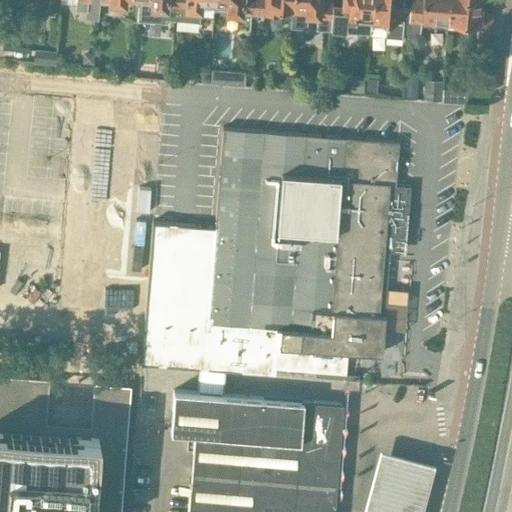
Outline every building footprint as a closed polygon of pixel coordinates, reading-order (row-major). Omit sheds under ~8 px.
[(76,0),(75,8),(85,9),(84,17),(99,18),(100,0),(99,0),(76,0)] [(151,0),(150,17),(175,19),(176,0),(151,0)] [(202,0),(215,1),(215,0),(176,0),(175,19),(200,21),(202,0)] [(242,11),(252,12),(253,0),(215,0),(215,1),(214,9),(242,11)] [(253,0),(252,12),(266,13),(266,9),(276,10),(277,4),(292,6),(292,0),(253,0)] [(292,0),(292,6),(291,16),(305,17),(306,12),(317,13),(317,18),(331,19),(332,6),(332,0),(292,0)] [(342,7),(332,6),(331,19),(330,26),(342,27),(343,18),(354,19),(354,25),(371,26),(372,16),(373,0),(342,0),(342,3),(343,3),(342,7)] [(373,0),(372,16),(386,17),(385,36),(402,37),(402,31),(408,31),(410,31),(411,22),(412,0),(373,0)] [(449,0),(412,0),(411,22),(410,31),(408,31),(408,40),(409,40),(409,41),(413,45),(419,46),(423,42),(424,36),(420,31),(421,17),(435,19),(434,22),(448,23),(448,20),(448,19),(449,0)] [(449,0),(448,19),(448,20),(463,21),(463,24),(477,26),(476,35),(491,36),(493,9),(481,8),(481,0),(449,0)] [(34,61),(56,63),(57,50),(35,49),(34,61)] [(94,51),(88,51),(82,56),(82,62),(93,63),(94,51)] [(171,68),(170,78),(183,79),(184,69),(171,68)] [(208,80),(242,81),(242,72),(208,71),(208,80)] [(350,90),(363,91),(364,75),(351,74),(350,90)] [(377,77),(366,76),(365,90),(376,91),(377,77)] [(316,78),(303,77),(302,88),(315,89),(316,78)] [(424,78),(422,97),(440,98),(441,79),(424,78)] [(416,96),(417,85),(405,84),(404,96),(416,96)] [(442,86),(441,99),(466,101),(468,89),(442,86)] [(347,351),(382,354),(390,250),(386,249),(387,239),(383,238),(385,212),(387,184),(395,185),(399,140),(223,127),(215,226),(213,226),(155,221),(152,221),(140,363),(275,373),(276,367),(316,370),(345,372),(347,351)] [(106,271),(101,331),(141,335),(146,274),(106,271)] [(316,370),(316,375),(358,378),(358,373),(345,372),(316,370)] [(0,371),(0,511),(119,511),(131,383),(100,380),(96,431),(39,426),(44,375),(0,371)] [(176,390),(173,430),(195,431),(188,511),(334,511),(343,402),(176,390)] [(372,452),(357,511),(411,511),(423,465),(372,452)]
